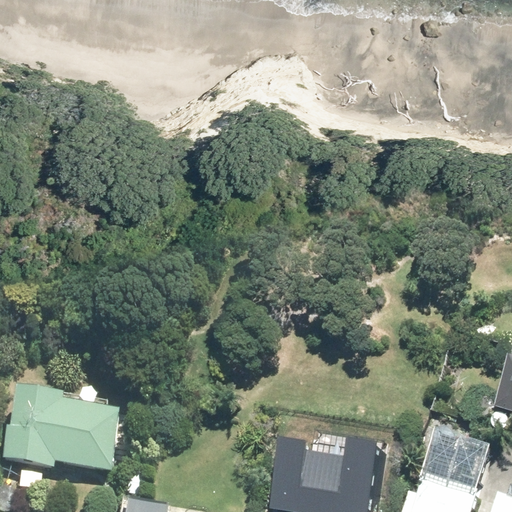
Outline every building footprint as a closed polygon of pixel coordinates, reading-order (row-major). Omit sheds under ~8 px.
[(511,378),(501,413),(511,416),(511,378)] [(8,438),(4,467),(54,475),(54,469),(110,477),(119,423),(66,415),(66,411),(17,404),(12,438),(8,438)] [(413,496),(408,511),(480,511),(486,497),(449,484),(452,477),(483,488),(494,454),(448,438),(433,481),(432,480),(425,500),(413,496)] [(304,453),(283,452),(280,498),(301,499),(304,453)] [(304,511),(376,511),(383,472),(314,459),(304,511)] [(134,478),(130,498),(144,501),(148,482),(134,478)] [(511,511),(511,500),(503,498),(498,511),(511,511)]
